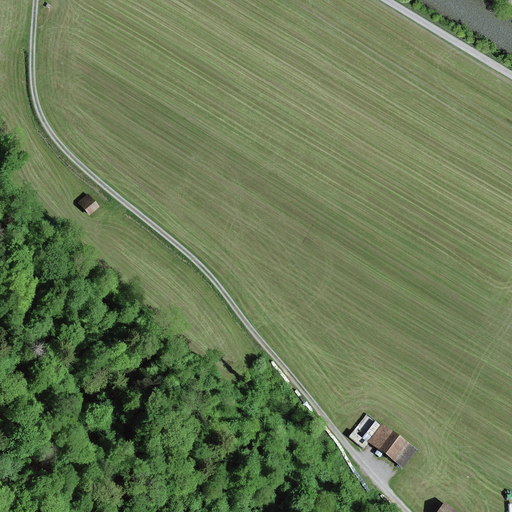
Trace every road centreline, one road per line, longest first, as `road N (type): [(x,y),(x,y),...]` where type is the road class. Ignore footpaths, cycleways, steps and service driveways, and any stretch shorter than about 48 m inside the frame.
road 1 (track): [(35,0),(34,101),(54,138),(195,259),(402,511)]
road 2 (track): [(511,76),(385,0)]
